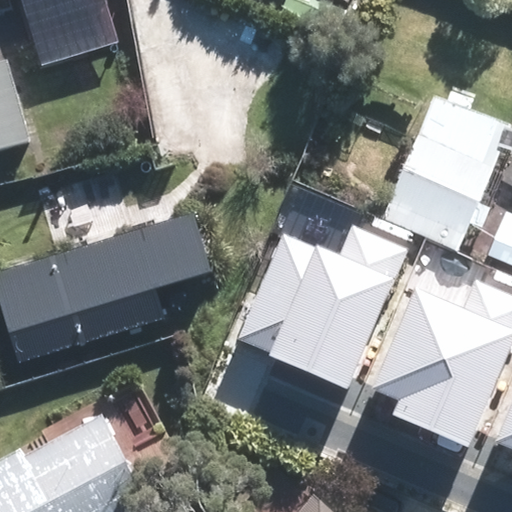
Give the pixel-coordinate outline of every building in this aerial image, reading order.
[(326,7),(309,0),(289,0),(284,14),(317,28),(326,7)] [(0,91),(0,143),(14,140),(0,91)] [(498,136),(433,108),(384,218),(449,247),(498,136)] [(239,333),(353,385),(417,245),(353,217),(341,244),(290,221),(239,333)] [(178,232),(0,284),(0,300),(14,347),(197,294),(178,232)] [(396,408),(473,442),(511,357),(511,290),(475,274),(465,296),(419,275),(370,382),(402,396),(396,408)] [(511,401),(496,437),(511,444),(511,401)] [(13,469),(0,476),(0,511),(124,511),(85,442),(18,479),(13,469)]
